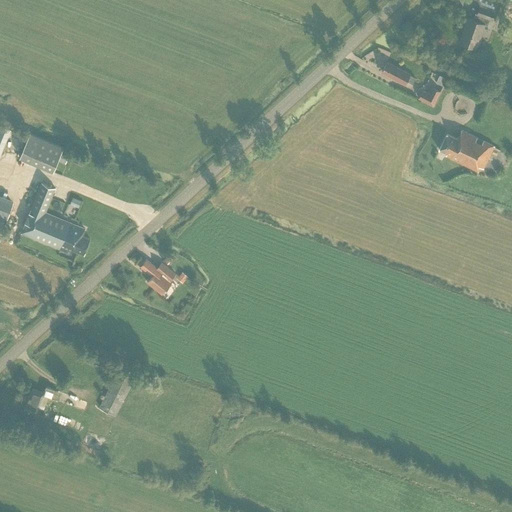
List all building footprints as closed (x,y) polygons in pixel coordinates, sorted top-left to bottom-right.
[(492,0),(476,0),(478,1),(479,7),(495,12),(498,2),(492,0)] [(476,21),(468,18),(460,42),(475,48),(483,24),(487,26),(489,19),(492,20),(495,12),(479,7),(477,15),(476,21)] [(386,62),(381,72),(404,84),(406,80),(412,84),(415,78),(409,75),(409,74),(386,62)] [(439,84),(444,77),(438,73),(433,80),(439,84)] [(418,99),(433,107),(441,92),(432,87),(428,94),(422,90),(418,99)] [(0,126),(0,157),(11,131),(0,126)] [(457,139),(447,134),(439,150),(446,153),(445,156),(477,172),(479,167),(483,169),(494,146),(483,140),(481,144),(475,140),(477,137),(461,129),(457,139)] [(53,173),(64,148),(30,133),(20,159),(53,173)] [(84,255),(90,239),(81,236),(84,229),(45,213),(55,189),(42,183),(22,232),(72,253),(73,250),(84,255)] [(0,228),(3,229),(13,201),(0,195),(0,228)] [(73,198),(70,203),(79,207),(82,201),(73,198)] [(168,253),(163,260),(167,263),(172,256),(168,253)] [(161,263),(158,268),(147,259),(140,266),(152,276),(146,283),(161,295),(171,282),(170,281),(175,274),(161,263)] [(177,279),(182,283),(188,277),(182,272),(177,279)] [(86,364),(109,374),(113,365),(90,355),(86,364)] [(137,373),(120,364),(119,367),(116,365),(112,372),(116,374),(99,407),(115,415),(137,373)] [(43,393),(32,388),(24,408),(36,412),(43,394),(51,397),(54,390),(46,386),(43,393)]
